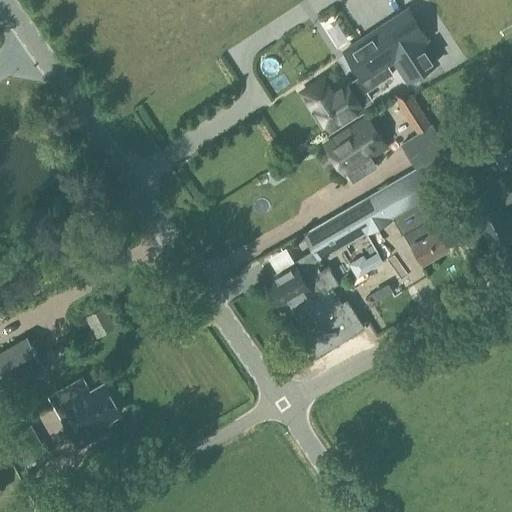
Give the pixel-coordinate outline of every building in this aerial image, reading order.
[(409,9),(365,38),(345,51),(357,68),(361,75),(364,80),(387,64),(395,59),(409,81),(438,62),(424,41),(428,38),(409,9)] [(317,41),(345,34),(340,15),(312,22),(317,41)] [(315,106),(331,129),(361,108),(345,85),(333,90),(325,78),(303,93),(313,107),(315,106)] [(393,95),(406,115),(420,107),(413,96),(393,95)] [(254,108),(255,155),(266,155),(267,164),(279,163),(278,141),(301,141),(301,122),(279,122),(279,108),(254,108)] [(376,166),(370,158),(388,146),(368,117),(325,144),(345,174),(349,172),(354,180),(376,166)] [(402,143),(418,168),(427,163),(439,186),(461,172),(431,125),(418,134),(402,143)] [(465,171),(490,157),(480,139),(455,153),(465,171)] [(368,196),(384,224),(442,190),(439,186),(427,163),(418,168),(368,196)] [(449,181),(458,196),(476,188),(468,170),(449,181)] [(469,201),(492,243),(511,231),(511,225),(500,204),(511,197),(511,185),(509,179),(469,201)] [(345,246),(384,224),(368,196),(326,221),(335,238),(339,236),(345,246)] [(424,261),(449,247),(433,218),(404,234),(411,246),(414,245),(424,261)] [(319,261),(345,246),(339,236),(335,238),(326,221),(304,234),(319,261)] [(357,278),(384,261),(378,251),(367,258),(364,254),(349,263),(357,278)] [(287,306),(317,355),(338,342),(349,341),(348,336),(363,327),(348,303),(343,306),(333,288),(339,285),(328,268),(321,272),(312,256),(297,266),(295,263),(266,281),(283,309),(287,306)] [(91,316),(101,334),(114,327),(104,309),(91,316)] [(24,339),(0,352),(0,386),(4,393),(23,382),(16,370),(35,359),(24,339)] [(97,423),(120,410),(105,385),(92,392),(89,387),(61,403),(68,415),(63,418),(80,448),(103,434),(97,423)] [(47,453),(38,439),(21,449),(29,463),(47,453)]
